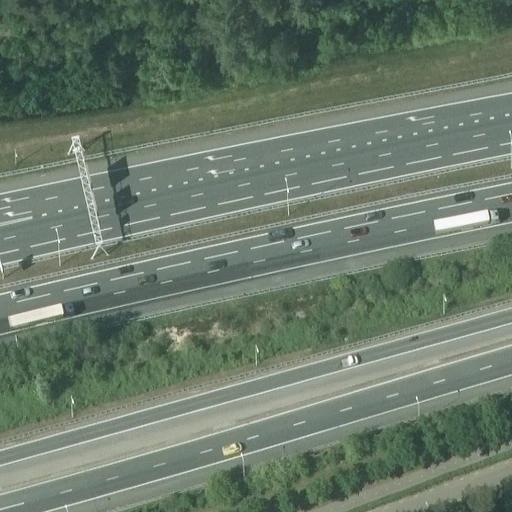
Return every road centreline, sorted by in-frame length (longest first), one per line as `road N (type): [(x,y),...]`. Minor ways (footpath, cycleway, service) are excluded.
road 1 (motorway): [(0,459),(511,317)]
road 2 (motorway): [(0,317),(511,203)]
road 3 (motorway): [(25,504),(511,364)]
road 4 (motorway): [(511,138),(36,237)]
